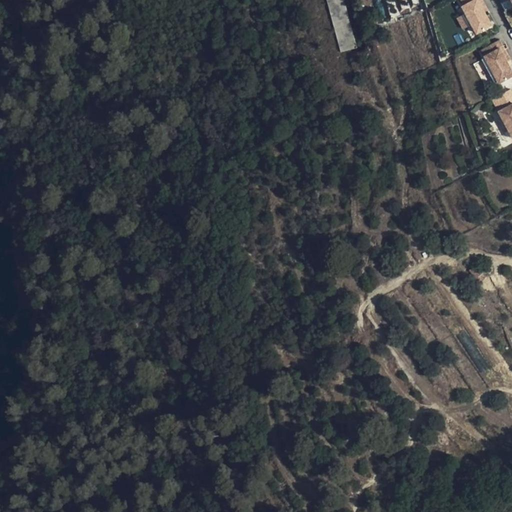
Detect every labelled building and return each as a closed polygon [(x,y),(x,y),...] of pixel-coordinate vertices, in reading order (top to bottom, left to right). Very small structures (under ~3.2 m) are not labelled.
[(358,46),(345,0),(330,0),(344,50),(358,46)] [(461,0),(459,1),(464,10),(477,2),(481,0),(461,0)] [(488,12),(481,0),(477,2),(484,14),(488,12)] [(511,9),(511,0),(503,4),(507,12),(511,9)] [(477,2),(464,10),(462,10),(476,37),(491,29),(484,14),(477,2)] [(497,44),(501,52),(508,66),(511,64),(511,63),(501,42),(497,44)] [(484,60),(501,52),(497,44),(480,53),(484,60)] [(511,72),(508,66),(501,52),(484,60),(497,85),(511,77),(511,72)] [(511,93),(511,91),(491,101),(498,115),(502,113),(499,107),(511,99),(511,93)] [(502,113),(498,115),(511,141),(511,99),(499,107),(502,113)] [(470,276),(477,286),(485,280),(475,266),(469,270),(472,275),(470,276)]
